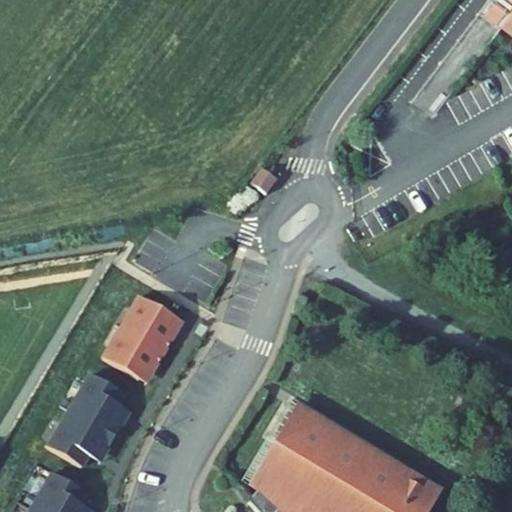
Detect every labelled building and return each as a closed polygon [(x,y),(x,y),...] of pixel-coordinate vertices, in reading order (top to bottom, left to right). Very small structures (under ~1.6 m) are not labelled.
[(511,0),(496,0),(483,17),(476,26),(476,27),(476,28),(476,29),(476,30),(476,31),(477,32),(477,33),(478,34),(479,35),(479,36),(480,36),(481,37),(482,37),(483,38),(484,38),(485,38),(486,38),(487,38),(488,38),(489,38),(490,38),(491,38),(511,53),(511,0)] [(476,27),(476,26),(423,94),(439,107),(491,38),(490,38),(489,38),(488,38),(487,38),(486,38),(485,38),(484,38),(483,38),(482,37),(481,37),(480,36),(479,36),(479,35),(478,34),(477,33),(477,32),(476,31),(476,30),(476,29),(476,28),(476,27)] [(288,176),(274,166),(263,180),(277,191),(288,176)] [(177,328),(142,306),(106,367),(143,389),(151,376),(157,379),(176,344),(170,340),(177,328)] [(126,401),(93,382),(51,454),(84,474),(96,456),(108,461),(126,428),(115,422),(126,401)] [(286,422),(240,500),(256,509),(253,511),(429,511),(432,509),(286,422)] [(54,478),(33,511),(80,511),(89,498),(54,478)]
